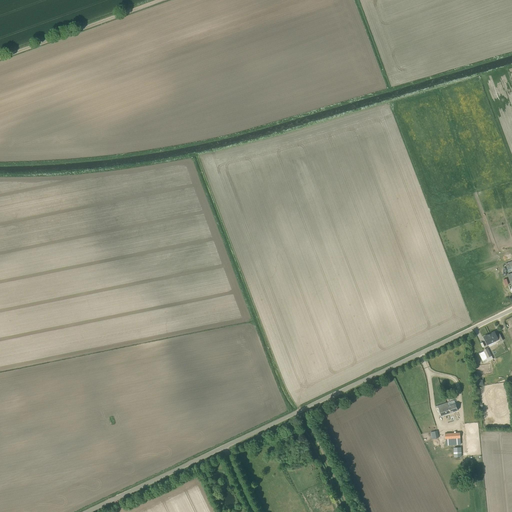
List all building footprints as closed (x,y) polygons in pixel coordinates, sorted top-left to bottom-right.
[(496,335),(495,332),(484,337),(487,344),(488,344),(494,342),(496,344),(503,341),(499,334),(496,335)] [(484,364),(493,360),(487,348),(484,350),(484,351),(479,353),(484,364)] [(491,364),(476,367),(478,376),(493,374),(491,364)] [(458,410),(455,401),(454,401),(448,402),(437,406),(441,416),(458,410)] [(430,432),(432,439),(439,438),(438,431),(430,432)] [(460,433),(445,434),(446,444),(461,443),(460,433)] [(454,457),(462,456),(461,448),(454,449),(454,457)]
